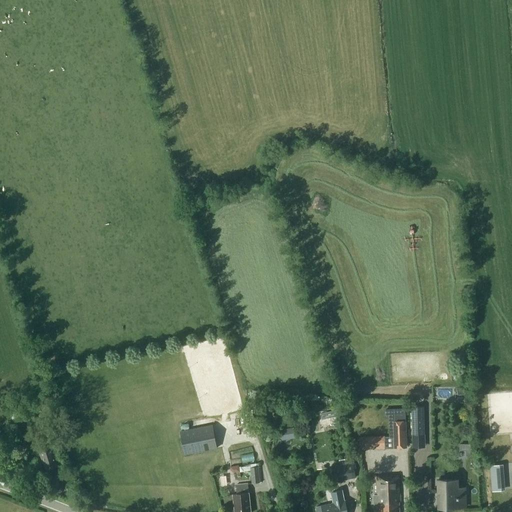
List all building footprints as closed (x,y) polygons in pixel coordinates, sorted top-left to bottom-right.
[(425,434),(424,406),(411,406),(412,434),(425,434)] [(325,428),(342,427),(340,409),(324,410),(325,428)] [(392,410),(394,448),(407,447),(405,409),(392,410)] [(51,432),(47,423),(33,428),(37,437),(51,432)] [(217,448),(213,425),(180,431),(184,454),(217,448)] [(372,436),(373,449),(386,449),(385,436),(372,436)] [(474,453),(473,442),(462,442),(462,449),(469,449),(469,454),(474,453)] [(46,470),(58,466),(51,445),(39,449),(43,463),(44,462),(46,470)] [(353,463),(352,456),(339,459),(340,465),(332,467),(335,481),(359,476),(356,463),(353,463)] [(494,490),(507,489),(506,463),(493,464),(494,490)] [(251,467),(252,483),(260,482),(258,466),(251,467)] [(379,511),(399,511),(399,501),(401,501),(400,476),(377,477),(377,496),(379,495),(379,503),(374,503),(375,511),(379,511)] [(456,480),(446,480),(438,480),(438,507),(464,507),(464,496),(457,496),(456,480)] [(234,511),(250,511),(248,484),(236,485),(237,493),(233,494),(234,511)] [(347,511),(345,499),(344,500),(342,489),(331,492),(333,503),(316,506),(317,511),(347,511)]
